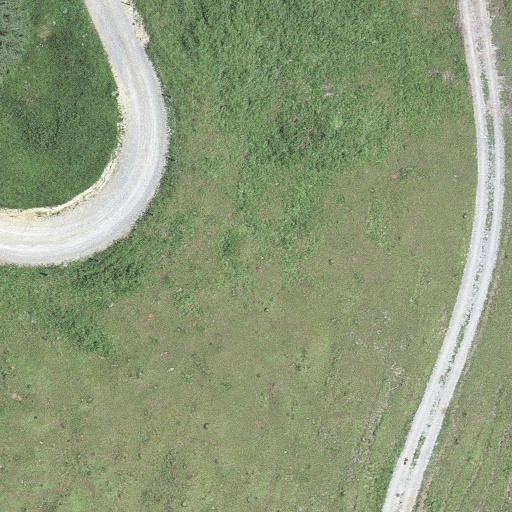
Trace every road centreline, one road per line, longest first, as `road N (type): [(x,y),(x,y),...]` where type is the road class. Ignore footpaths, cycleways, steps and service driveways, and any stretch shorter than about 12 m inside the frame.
road 1 (track): [(476,0),(497,208),(479,287),(403,511)]
road 2 (track): [(101,0),(150,146),(142,188),(82,241),(37,249),(0,233)]
